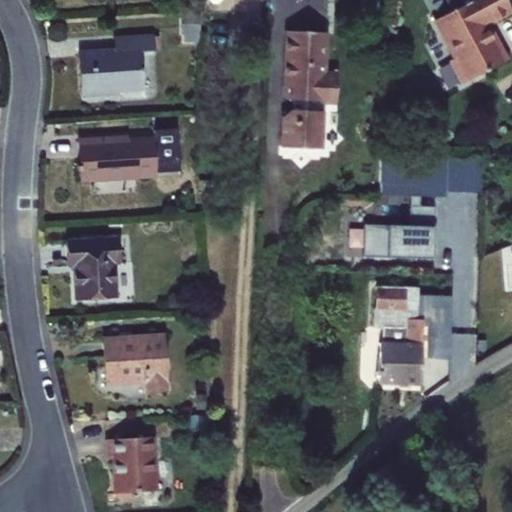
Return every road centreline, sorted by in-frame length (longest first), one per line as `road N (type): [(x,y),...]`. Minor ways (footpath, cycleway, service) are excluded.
road 1 (residential): [(0,0),(24,68),(17,246),(47,457),(39,511)]
road 2 (residential): [(295,511),(426,407),(511,353)]
